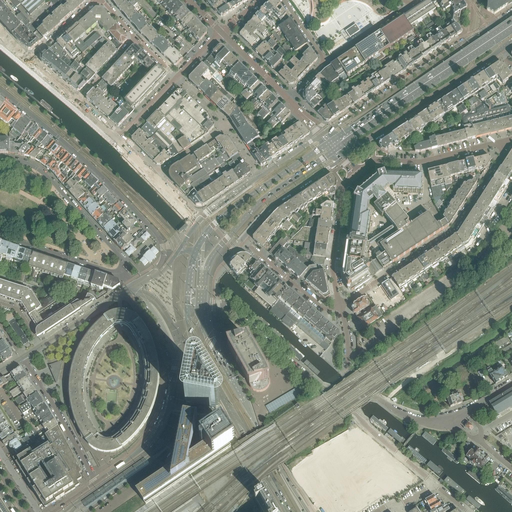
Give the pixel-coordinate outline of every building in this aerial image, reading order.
[(47,3),(44,0),(9,0),(17,8),(20,4),(31,15),(44,3),(46,5),(47,3)] [(84,3),(80,0),(69,0),(66,3),(67,4),(65,6),(72,14),(84,3)] [(128,1),(126,0),(110,0),(112,2),(115,5),(119,9),(128,1)] [(183,8),(177,1),(175,0),(165,0),(161,6),(167,12),(171,16),(173,18),(183,8)] [(224,2),(222,0),(208,0),(206,2),(217,13),(227,7),(225,3),(225,4),(223,2),(224,2)] [(283,9),(277,0),(275,0),(270,0),(263,8),(270,16),(272,14),(278,19),(281,17),(278,15),(283,9)] [(436,9),(429,0),(428,0),(426,2),(432,11),(436,9)] [(441,8),(453,0),(446,0),(447,0),(446,1),(440,5),(440,6),(441,8)] [(453,9),(463,2),(461,0),(453,0),(441,8),(443,11),(445,11),(450,7),(451,6),(453,9)] [(494,15),(508,6),(504,0),(487,0),(487,11),(494,15)] [(0,21),(2,23),(11,15),(1,4),(1,3),(0,1),(0,21)] [(133,7),(128,1),(119,9),(123,14),(126,17),(130,22),(138,13),(133,7)] [(432,11),(426,2),(422,4),(428,14),(432,11)] [(460,12),(465,9),(466,6),(463,2),(453,9),(455,12),(453,13),(454,15),(453,15),(453,18),(459,19),(460,12)] [(223,17),(237,8),(233,3),(229,5),(230,5),(227,7),(217,13),(221,17),(223,17)] [(428,14),(422,4),(418,7),(424,16),(428,14)] [(72,14),(65,6),(63,8),(62,7),(59,10),(57,8),(51,14),(52,15),(53,17),(60,24),(72,14)] [(424,16),(418,7),(415,9),(421,19),(424,16)] [(77,25),(66,35),(73,43),(73,44),(82,54),(92,46),(93,45),(94,44),(94,43),(95,42),(96,41),(97,41),(101,37),(98,34),(96,34),(84,44),(80,40),(86,34),(98,23),(107,34),(108,35),(109,34),(114,40),(112,42),(118,49),(122,45),(122,44),(126,41),(127,40),(127,37),(126,35),(117,26),(115,23),(108,16),(106,13),(102,9),(101,9),(97,8),(96,8),(91,13),(89,15),(82,21),(80,23),(77,25)] [(196,20),(189,14),(183,8),(173,18),(175,20),(178,22),(181,26),(186,31),(196,20)] [(269,18),(270,16),(263,8),(256,17),(262,25),(264,23),(269,27),(271,25),(272,25),(274,23),(269,18)] [(290,19),(283,9),(278,15),(281,17),(283,19),(286,22),(290,19)] [(421,19),(415,9),(411,12),(417,21),(421,19)] [(417,21),(411,12),(407,14),(413,24),(417,21)] [(149,25),(144,19),(138,13),(130,22),(133,26),(134,26),(136,29),(140,34),(149,25)] [(413,24),(407,14),(404,17),(410,26),(413,24)] [(13,36),(21,27),(11,15),(2,23),(13,36)] [(60,24),(53,17),(52,18),(50,17),(43,24),(41,26),(48,35),(60,24)] [(261,27),(262,25),(256,17),(247,27),(255,33),(257,32),(262,36),(265,39),(263,41),(265,42),(269,38),(267,37),(265,34),(267,32),(261,27)] [(414,32),(410,26),(404,17),(393,24),(375,36),(340,59),(337,61),(337,62),(344,72),(347,76),(350,74),(379,55),(414,32)] [(461,31),(459,28),(458,26),(459,19),(453,18),(452,21),(453,22),(451,23),(449,25),(456,37),(461,34),(461,31)] [(298,32),(295,27),(290,19),(286,22),(280,27),(279,27),(287,40),(298,32)] [(31,50),(48,35),(41,26),(37,31),(29,24),(30,23),(27,20),(22,25),(21,27),(13,36),(17,41),(28,50),(31,50)] [(207,31),(202,26),(196,20),(186,31),(188,33),(194,38),(196,41),(198,43),(207,34),(207,31)] [(456,37),(449,25),(447,23),(442,26),(444,29),(451,40),(451,39),(454,37),(454,38),(456,37)] [(355,24),(345,31),(350,38),(356,34),(353,30),(357,27),(355,24)] [(160,36),(154,31),(151,27),(149,25),(140,34),(142,36),(144,38),(148,41),(147,41),(152,45),(160,36)] [(259,41),(253,36),(255,33),(247,27),(241,34),(241,37),(254,50),(257,47),(259,45),(257,43),(259,41)] [(451,40),(444,29),(442,31),(440,28),(438,30),(446,43),(447,42),(449,42),(450,41),(451,40)] [(446,43),(438,30),(435,31),(437,34),(435,35),(442,46),(446,43)] [(307,45),(302,37),(298,32),(287,40),(296,52),(305,45),(306,46),(307,45)] [(79,53),(71,45),(73,43),(66,35),(57,43),(67,55),(70,59),(72,57),(73,58),(79,53)] [(193,48),(187,42),(181,35),(175,41),(176,43),(182,48),(187,54),(193,48)] [(442,46),(435,35),(432,37),(431,35),(428,36),(431,40),(431,39),(433,42),(432,43),(435,46),(437,49),(438,48),(439,48),(441,47),(442,46)] [(172,48),(166,42),(160,36),(152,45),(156,49),(159,52),(163,56),(172,48)] [(435,46),(432,43),(433,42),(431,39),(431,40),(428,36),(426,38),(428,40),(425,42),(432,52),(437,49),(435,46)] [(260,56),(269,48),(267,46),(268,45),(270,46),(274,42),(271,40),(266,45),(264,43),(261,47),(259,45),(257,47),(254,50),(260,56)] [(432,52),(425,42),(423,43),(421,41),(419,43),(427,55),(429,54),(430,54),(432,53),(432,52)] [(273,52),(271,50),(277,45),(274,42),(270,46),(272,48),(270,49),(269,48),(260,56),(265,61),(273,52)] [(64,81),(78,64),(75,62),(73,64),(65,57),(67,55),(57,43),(42,56),(42,61),(64,81)] [(116,51),(108,43),(104,47),(113,55),(117,51),(116,51),(117,51),(116,51)] [(427,55),(419,43),(417,44),(418,46),(416,48),(423,58),(427,55)] [(148,58),(141,51),(136,46),(133,46),(125,55),(131,61),(134,58),(142,65),(148,58)] [(216,62),(215,60),(225,50),(222,46),(219,46),(210,56),(207,60),(203,64),(209,70),(209,71),(213,75),(221,67),(220,65),(216,62)] [(113,55),(104,47),(94,58),(103,67),(113,55)] [(269,65),(277,56),(276,55),(277,53),(279,55),(285,49),(284,48),(284,47),(281,50),(280,49),(276,53),(275,54),(273,52),(265,61),(269,65)] [(423,58),(416,48),(414,50),(412,47),(410,49),(418,62),(420,60),(421,60),(422,59),(423,58)] [(183,59),(177,53),(172,48),(163,56),(168,60),(171,63),(174,66),(176,66),(183,59)] [(282,57),(283,56),(284,55),(286,57),(288,54),(290,53),(288,52),(287,50),(286,49),(285,49),(279,55),(280,57),(279,58),(277,56),(269,65),(273,69),(280,63),(282,61),(283,61),(284,59),(282,57)] [(318,60),(310,49),(302,57),(304,58),(301,61),(309,69),(318,60)] [(418,62),(410,49),(407,50),(410,54),(408,56),(414,65),(417,63),(417,62),(418,62)] [(220,65),(230,55),(225,50),(215,60),(216,62),(220,65)] [(455,56),(454,56),(455,58),(458,63),(461,68),(462,69),(468,65),(467,64),(464,59),(461,54),(460,52),(455,56)] [(414,65),(408,56),(406,53),(395,60),(395,61),(403,73),(414,65)] [(134,63),(131,61),(125,55),(114,67),(123,75),(134,63)] [(229,74),(239,64),(230,55),(220,65),(221,67),(229,74)] [(403,73),(395,61),(393,63),(390,65),(388,62),(394,58),(393,57),(392,55),(386,59),(382,61),(384,64),(385,63),(387,67),(390,72),(392,71),(392,72),(394,71),(397,76),(403,73)] [(103,67),(94,58),(89,64),(88,63),(83,59),(80,56),(79,57),(77,59),(86,67),(87,68),(95,75),(103,67)] [(309,69),(301,61),(301,62),(299,64),(292,57),(288,62),(290,64),(295,69),(293,71),(301,78),(309,69)] [(138,106),(157,86),(167,76),(158,67),(158,68),(148,58),(142,65),(143,64),(146,66),(145,67),(148,71),(150,69),(152,71),(153,72),(148,77),(147,76),(145,78),(146,79),(141,84),(140,83),(138,86),(139,87),(134,92),(133,90),(131,93),(132,94),(125,102),(126,103),(131,108),(134,111),(138,106)] [(347,76),(344,72),(337,62),(337,61),(334,63),(331,66),(338,77),(341,81),(340,82),(342,86),(344,85),(344,86),(351,82),(347,76)] [(291,73),(286,68),(284,66),(280,63),(273,69),(288,84),(295,84),(301,78),(293,71),(291,73)] [(511,75),(511,74),(502,63),(499,63),(494,65),(506,82),(508,81),(508,79),(511,75)] [(80,91),(95,75),(87,68),(85,70),(80,67),(78,64),(64,81),(77,91),(80,91)] [(203,77),(209,71),(209,70),(203,64),(189,78),(189,81),(198,89),(206,80),(203,77)] [(230,83),(244,69),(239,64),(229,74),(224,79),(223,80),(228,85),(230,83)] [(506,82),(494,65),(489,69),(496,79),(498,78),(502,84),(504,84),(506,83),(506,82)] [(338,77),(331,66),(324,70),(325,70),(332,81),(335,85),(340,81),(338,78),(338,77)] [(119,80),(123,75),(114,67),(102,80),(111,88),(117,82),(121,85),(123,83),(121,82),(119,80)] [(397,76),(394,71),(392,72),(392,71),(390,72),(387,67),(383,69),(382,70),(389,82),(397,76)] [(239,85),(250,74),(244,69),(230,83),(228,85),(229,85),(234,80),(239,85)] [(389,82),(382,70),(381,69),(376,72),(377,73),(376,74),(379,79),(378,80),(379,81),(378,82),(381,87),(389,82)] [(494,82),(496,80),(496,79),(489,69),(484,73),(496,91),(497,90),(499,89),(499,88),(498,87),(497,86),(495,83),(494,82)] [(332,81),(325,70),(319,76),(329,85),(332,81)] [(492,98),(498,94),(497,94),(496,91),(484,73),(473,80),(480,91),(480,92),(485,98),(487,101),(492,98)] [(246,87),(254,78),(250,74),(239,85),(243,89),(245,87),(246,87)] [(381,87),(378,82),(379,81),(378,80),(379,79),(376,74),(368,80),(375,91),(381,87)] [(329,85),(319,76),(315,80),(325,90),(328,93),(333,88),(329,85)] [(250,91),(258,83),(257,81),(254,78),(246,87),(247,89),(241,95),(243,98),(248,93),(247,91),(248,90),(250,91)] [(204,95),(213,87),(214,85),(216,82),(213,79),(210,82),(208,80),(207,81),(206,80),(198,89),(204,95)] [(325,90),(315,80),(309,86),(315,94),(325,90)] [(375,91),(368,80),(358,87),(364,98),(375,91)] [(480,91),(473,80),(467,84),(476,96),(478,95),(479,95),(480,97),(480,99),(481,100),(482,100),(485,98),(480,92),(479,93),(478,92),(480,91)] [(103,95),(98,90),(103,84),(101,82),(98,85),(87,97),(87,100),(91,103),(95,98),(98,100),(103,95)] [(210,101),(218,93),(219,92),(220,92),(222,88),(216,82),(214,85),(213,87),(204,95),(210,101)] [(255,96),(263,87),(260,84),(258,83),(250,91),(248,93),(243,98),(246,101),(251,95),(252,94),(255,96)] [(476,96),(467,84),(462,87),(476,108),(481,104),(476,96)] [(307,102),(315,94),(309,86),(303,92),(303,99),(307,102)] [(364,98),(358,87),(357,86),(356,86),(355,86),(354,87),(353,88),(353,89),(352,90),(352,91),(359,102),(364,98)] [(259,101),(267,92),(266,90),(263,87),(255,96),(256,98),(250,105),(252,108),(258,102),(256,100),(257,99),(259,101)] [(476,108),(462,87),(456,91),(464,102),(466,100),(467,101),(467,102),(469,105),(469,106),(470,107),(471,107),(469,109),(470,110),(471,112),(476,108)] [(225,98),(226,96),(228,95),(228,94),(222,88),(220,92),(222,94),(221,95),(219,92),(218,93),(210,101),(217,107),(225,98)] [(322,101),(325,97),(326,96),(328,93),(325,90),(315,94),(307,102),(314,109),(322,101)] [(214,126),(208,115),(182,91),(178,91),(154,116),(132,138),(132,141),(143,152),(154,163),(168,149),(172,144),(182,135),(186,139),(190,146),(209,134),(208,133),(214,128),(214,126)] [(359,102),(352,91),(350,93),(349,92),(346,94),(346,93),(342,95),(343,96),(341,98),(340,97),(337,99),(337,100),(345,111),(351,107),(354,105),(359,102)] [(461,103),(464,102),(456,91),(451,94),(458,105),(460,104),(461,105),(459,106),(459,107),(463,113),(465,115),(468,113),(466,110),(466,111),(467,109),(466,108),(464,108),(461,103)] [(263,106),(272,96),(269,94),(267,92),(259,101),(258,102),(252,108),(250,110),(252,113),(255,110),(257,111),(263,106)] [(458,108),(457,106),(458,105),(451,94),(446,98),(455,112),(458,111),(458,112),(458,113),(459,114),(460,115),(463,113),(459,107),(458,108)] [(98,110),(106,101),(103,98),(105,97),(103,95),(98,100),(95,98),(91,103),(98,110)] [(267,110),(276,101),(275,99),(272,96),(263,106),(265,108),(258,115),(260,117),(266,111),(264,110),(266,109),(267,110)] [(0,112),(7,104),(6,103),(0,98),(0,153),(3,153),(5,153),(8,154),(9,154),(10,154),(10,150),(9,140),(0,139),(0,112)] [(223,113),(231,104),(225,98),(217,107),(223,113)] [(455,112),(446,98),(440,102),(444,108),(441,110),(445,116),(448,114),(451,112),(452,115),(455,112)] [(511,129),(511,117),(510,112),(508,106),(494,109),(493,106),(496,104),(492,98),(487,101),(481,104),(476,108),(471,112),(470,113),(468,113),(465,115),(461,118),(463,127),(467,140),(496,133),(511,129)] [(339,115),(333,104),(331,105),(330,103),(332,102),(329,99),(326,101),(328,103),(329,105),(326,107),(334,119),(334,118),(339,115)] [(345,111),(337,100),(336,99),(335,99),(335,100),(334,101),(334,102),(332,103),(333,104),(339,115),(340,115),(345,111)] [(118,112),(116,110),(118,108),(110,101),(108,103),(106,101),(98,110),(101,112),(107,118),(111,121),(118,112)] [(272,115),(281,105),(278,103),(276,101),(267,110),(266,111),(260,117),(263,120),(269,114),(270,113),(272,115)] [(323,109),(326,106),(325,105),(322,101),(314,109),(317,113),(320,110),(322,108),(323,109)] [(445,116),(441,110),(444,108),(440,102),(423,113),(427,120),(430,118),(434,123),(443,117),(444,119),(446,117),(445,116)] [(118,127),(134,111),(131,108),(126,103),(125,103),(125,104),(120,109),(121,109),(118,112),(111,121),(118,127)] [(233,114),(241,106),(238,103),(236,105),(235,105),(233,106),(231,104),(223,113),(229,119),(230,118),(234,114),(233,114)] [(23,117),(12,108),(10,106),(7,104),(0,112),(0,119),(8,125),(12,127),(14,129),(23,117)] [(276,119),(286,110),(284,108),(281,105),(272,115),(270,117),(272,119),(267,124),(270,127),(275,121),(276,119)] [(261,134),(253,123),(253,124),(241,106),(233,114),(234,114),(230,118),(229,119),(249,148),(254,145),(263,139),(261,136),(258,138),(257,136),(261,134)] [(334,119),(326,107),(326,106),(323,109),(322,108),(320,110),(317,113),(326,122),(329,122),(334,119)] [(283,122),(287,119),(291,115),(288,112),(287,112),(286,110),(276,119),(278,121),(276,122),(275,121),(270,127),(272,129),(278,123),(279,122),(281,124),(283,122)] [(434,123),(430,118),(427,120),(423,113),(417,117),(425,128),(425,129),(434,123)] [(31,124),(23,117),(14,129),(9,134),(17,140),(19,141),(22,136),(31,124)] [(425,128),(417,117),(402,127),(410,137),(410,138),(412,136),(425,128)] [(309,133),(298,122),(294,125),(295,126),(303,139),(308,136),(309,133)] [(26,140),(36,127),(31,124),(22,136),(26,140)] [(303,139),(295,126),(290,130),(294,136),(291,138),(294,143),(295,144),(296,144),(297,143),(298,142),(297,141),(299,140),(301,140),(301,141),(303,139)] [(29,142),(40,130),(36,127),(26,140),(29,142)] [(410,137),(402,127),(397,130),(404,141),(410,137)] [(467,140),(463,127),(459,128),(460,132),(457,133),(459,142),(467,140)] [(37,142),(43,133),(40,130),(29,142),(33,146),(35,144),(37,142)] [(294,143),(291,138),(294,136),(290,130),(280,136),(288,148),(289,147),(290,147),(292,146),(292,145),(294,143)] [(404,141),(397,130),(393,133),(399,144),(404,141)] [(437,148),(435,139),(435,137),(433,131),(431,132),(432,138),(431,138),(430,133),(428,133),(428,134),(429,139),(431,149),(437,148)] [(459,142),(457,133),(457,131),(449,133),(450,133),(449,134),(452,144),(459,142)] [(40,148),(48,137),(43,133),(37,142),(39,143),(37,146),(39,148),(40,148)] [(399,144),(393,133),(387,137),(391,143),(394,147),(399,144)] [(452,144),(449,134),(442,135),(442,137),(445,146),(452,144)] [(190,146),(186,139),(182,135),(172,144),(179,154),(190,146)] [(19,155),(27,146),(29,142),(26,140),(22,136),(19,141),(17,140),(10,150),(10,154),(19,155)] [(288,148),(280,136),(272,142),(280,153),(282,153),(287,150),(287,148),(288,148)] [(45,149),(52,141),(48,137),(40,148),(41,149),(43,151),(44,150),(45,149)] [(220,147),(229,141),(228,138),(220,137),(215,140),(220,147)] [(391,143),(387,137),(383,140),(387,146),(391,143)] [(445,146),(442,137),(435,139),(437,148),(445,146)] [(431,149),(429,139),(425,140),(425,142),(413,145),(414,148),(415,152),(420,152),(431,149)] [(211,153),(216,150),(220,147),(215,140),(207,146),(211,153)] [(387,146),(383,140),(380,142),(379,145),(382,149),(387,146)] [(49,152),(56,144),(52,141),(45,149),(49,152)] [(238,154),(234,148),(229,141),(220,147),(216,150),(211,153),(216,159),(220,166),(221,165),(225,162),(230,159),(238,154)] [(280,153),(272,142),(266,146),(270,152),(267,154),(271,159),(271,160),(272,160),(273,159),(274,158),(273,158),(275,156),(277,157),(279,155),(279,154),(280,153)] [(30,158),(36,151),(34,149),(36,146),(35,144),(33,146),(31,149),(25,156),(30,158)] [(54,157),(61,149),(56,144),(49,152),(48,154),(50,155),(51,154),(54,157)] [(172,144),(168,149),(154,163),(156,164),(162,165),(179,154),(172,144)] [(267,163),(258,151),(254,145),(249,148),(260,165),(263,166),(267,163)] [(25,156),(31,149),(27,146),(19,155),(25,156)] [(220,166),(216,159),(211,153),(207,146),(194,154),(200,163),(207,174),(212,171),(214,170),(218,167),(220,166)] [(271,159),(267,154),(270,152),(266,146),(258,151),(267,163),(269,162),(269,161),(271,159)] [(35,160),(43,151),(41,149),(39,152),(37,150),(36,151),(30,158),(35,160)] [(60,162),(67,153),(61,149),(54,157),(60,162)] [(511,149),(497,173),(506,179),(511,173),(511,149)] [(40,163),(48,154),(44,150),(43,151),(35,160),(40,163)] [(63,165),(70,157),(67,153),(60,162),(58,164),(57,165),(59,167),(62,163),(63,165)] [(46,167),(52,160),(53,159),(52,158),(51,159),(49,157),(49,156),(50,155),(48,154),(40,163),(46,167)] [(188,174),(198,168),(196,165),(200,163),(194,154),(194,155),(190,157),(173,168),(172,169),(171,171),(170,172),(170,174),(170,175),(170,177),(170,179),(171,180),(172,181),(180,189),(183,193),(191,186),(193,185),(192,184),(189,180),(185,176),(188,174)] [(247,175),(249,174),(250,172),(238,154),(230,159),(235,167),(231,170),(234,174),(239,182),(242,180),(242,179),(244,178),(245,178),(247,176),(247,175)] [(488,156),(473,160),(476,170),(481,168),(483,168),(483,170),(484,170),(484,169),(485,169),(491,160),(488,156)] [(64,173),(75,161),(70,157),(63,165),(66,167),(65,168),(64,167),(62,170),(62,169),(61,170),(63,172),(64,173)] [(51,172),(57,165),(58,164),(52,160),(46,167),(51,172)] [(473,160),(458,163),(461,174),(468,172),(476,170),(473,160)] [(69,175),(79,164),(75,161),(64,173),(63,172),(61,175),(58,179),(62,184),(67,178),(69,175)] [(458,163),(447,166),(449,174),(450,177),(454,176),(455,178),(457,178),(459,182),(463,181),(461,174),(458,163)] [(77,174),(82,168),(79,164),(69,175),(71,176),(73,179),(77,174)] [(59,173),(61,172),(58,169),(60,168),(59,167),(57,165),(51,172),(58,179),(61,175),(59,173)] [(447,166),(440,168),(442,174),(445,184),(447,191),(450,188),(451,185),(451,184),(452,184),(450,178),(450,177),(449,174),(447,166)] [(82,178),(87,172),(82,168),(77,174),(73,179),(78,184),(81,181),(80,180),(82,178)] [(440,168),(434,169),(435,174),(440,197),(441,197),(446,191),(445,188),(444,185),(445,184),(442,174),(440,168)] [(434,169),(428,171),(428,174),(430,183),(433,195),(435,205),(437,202),(439,200),(441,198),(441,197),(440,197),(435,174),(434,169)] [(225,191),(238,183),(239,182),(234,174),(231,170),(223,175),(217,179),(217,180),(225,191)] [(85,183),(92,176),(87,172),(82,178),(85,180),(83,182),(85,183)] [(445,220),(436,225),(428,213),(415,221),(409,226),(407,222),(409,221),(396,206),(396,207),(395,206),(395,205),(387,195),(386,196),(383,192),(388,188),(384,173),(384,172),(377,174),(377,175),(358,191),(357,191),(354,198),(352,216),(349,239),(348,239),(348,240),(347,240),(346,242),(347,243),(347,244),(348,244),(343,276),(343,277),(344,277),(344,279),(345,279),(347,283),(346,283),(347,288),(351,291),(375,275),(377,274),(376,274),(382,270),(392,263),(392,264),(448,226),(445,220)] [(421,192),(422,174),(384,173),(388,188),(393,188),(393,191),(421,192)] [(502,186),(506,179),(497,173),(493,180),(502,186)] [(469,194),(477,182),(481,176),(479,174),(476,175),(473,179),(471,182),(470,182),(467,183),(466,184),(465,183),(464,184),(463,185),(461,188),(469,194)] [(333,204),(337,183),(336,180),(333,176),(330,175),(321,182),(328,192),(329,195),(330,195),(329,203),(333,204)] [(65,188),(73,179),(71,176),(69,179),(67,178),(62,184),(65,188)] [(88,186),(94,179),(92,176),(85,183),(88,186)] [(204,182),(201,178),(196,182),(200,188),(202,186),(201,185),(204,182)] [(70,193),(77,186),(78,184),(73,179),(65,188),(70,193)] [(94,194),(102,187),(99,183),(94,179),(88,186),(91,189),(89,191),(94,196),(95,195),(94,194)] [(204,205),(225,191),(217,180),(215,181),(214,181),(211,183),(210,182),(208,183),(209,185),(205,188),(204,188),(198,191),(199,192),(197,194),(204,205)] [(488,218),(502,196),(507,189),(502,186),(493,180),(474,209),(488,218)] [(200,188),(196,182),(192,184),(193,185),(191,186),(194,190),(195,191),(197,190),(196,188),(197,187),(198,189),(200,188)] [(328,192),(321,182),(315,185),(322,196),(328,192)] [(322,196),(315,185),(309,189),(316,199),(317,199),(322,196)] [(85,195),(77,186),(70,193),(78,201),(85,195)] [(197,194),(195,191),(194,190),(192,192),(189,188),(191,186),(183,193),(187,197),(194,204),(196,206),(203,206),(204,205),(197,194)] [(100,200),(108,192),(102,187),(94,194),(95,195),(100,200)] [(463,204),(469,194),(461,188),(459,191),(458,191),(456,195),(454,198),(463,204)] [(316,199),(309,189),(300,195),(308,203),(312,200),(313,201),(316,199)] [(104,202),(111,195),(108,192),(100,200),(96,204),(98,207),(104,201),(104,202)] [(82,206),(91,198),(86,194),(85,195),(78,201),(82,206)] [(107,205),(114,199),(111,195),(104,202),(107,205)] [(309,204),(308,203),(300,195),(289,203),(298,211),(300,209),(301,211),(304,208),(305,208),(309,204)] [(87,211),(95,203),(91,198),(82,206),(87,211)] [(457,214),(463,204),(454,198),(453,201),(452,201),(449,205),(450,206),(448,209),(457,214)] [(111,209),(117,202),(114,199),(107,205),(111,209)] [(114,213),(121,206),(117,202),(111,209),(110,209),(114,213)] [(98,207),(96,204),(95,203),(87,211),(92,217),(101,209),(98,207)] [(297,214),(299,212),(298,211),(289,203),(284,206),(292,214),(294,213),(296,215),(295,216),(299,221),(302,218),(297,214)] [(117,217),(125,210),(121,206),(114,213),(117,217)] [(290,215),(292,214),(284,206),(278,210),(289,219),(290,221),(292,218),(297,223),(299,221),(295,216),(294,216),(292,217),(290,215)] [(331,222),(332,216),(333,210),(322,208),(322,212),(314,211),(313,211),(312,216),(321,217),(320,221),(331,222)] [(97,222),(105,214),(101,209),(92,217),(97,222)] [(449,226),(457,214),(448,209),(446,211),(445,211),(444,213),(445,214),(443,217),(445,220),(448,226),(449,226)] [(476,237),(488,218),(474,209),(461,230),(467,234),(467,235),(474,240),(476,241),(479,238),(476,237)] [(132,217),(131,218),(128,215),(129,214),(125,210),(117,217),(123,223),(122,225),(126,228),(128,231),(129,229),(137,222),(132,217)] [(287,222),(289,219),(278,210),(273,215),(290,229),(292,226),(287,222)] [(112,222),(115,219),(108,212),(105,214),(97,222),(104,229),(112,222)] [(290,229),(273,215),(269,219),(280,228),(282,226),(288,231),(290,229)] [(271,238),(280,228),(269,219),(265,224),(261,229),(271,238)] [(329,230),(331,222),(320,221),(317,220),(317,221),(316,228),(329,230)] [(109,235),(119,224),(119,223),(116,226),(112,222),(104,229),(109,235)] [(124,230),(122,227),(119,229),(118,228),(120,225),(119,224),(109,235),(114,240),(124,230)] [(328,238),(329,230),(316,228),(313,228),(310,244),(327,246),(328,238)] [(267,243),(271,238),(261,229),(260,229),(253,237),(254,240),(267,252),(269,249),(272,251),(273,250),(271,248),(271,247),(271,246),(267,243)] [(134,247),(140,242),(136,237),(133,240),(124,230),(114,240),(123,250),(125,248),(129,245),(135,251),(136,250),(134,247)] [(142,244),(150,237),(150,236),(147,233),(146,233),(144,230),(136,237),(140,242),(142,244)] [(474,240),(467,235),(467,234),(461,230),(458,234),(457,235),(465,246),(464,247),(465,249),(471,245),(474,240)] [(465,249),(464,247),(465,246),(457,235),(444,244),(453,257),(454,256),(459,253),(460,252),(465,249)] [(275,258),(287,244),(282,240),(273,250),(272,251),(269,253),(275,258)] [(7,257),(11,246),(11,245),(2,243),(2,242),(0,247),(0,265),(0,266),(3,256),(7,257)] [(326,252),(327,246),(310,244),(305,243),(304,249),(310,250),(313,250),(326,252)] [(282,264),(294,250),(289,246),(287,244),(275,258),(282,264)] [(453,257),(444,244),(431,252),(438,264),(445,259),(446,261),(444,262),(447,265),(448,264),(449,265),(448,265),(451,269),(452,267),(450,264),(451,264),(449,262),(453,259),(453,258),(453,257)] [(135,251),(129,245),(125,248),(128,250),(125,252),(125,253),(129,257),(129,256),(129,257),(135,251)] [(16,260),(19,249),(19,248),(16,247),(11,246),(7,257),(16,260)] [(144,266),(155,256),(159,252),(154,248),(154,247),(151,250),(148,248),(145,251),(144,253),(142,256),(144,257),(140,261),(144,266)] [(22,262),(26,251),(19,249),(16,260),(18,261),(18,263),(22,264),(22,262)] [(288,269),(301,256),(296,252),(294,250),(282,264),(288,269)] [(325,259),(326,252),(313,250),(312,257),(325,259)] [(30,264),(33,253),(26,251),(22,262),(30,264)] [(425,272),(438,264),(431,252),(418,261),(425,272)] [(37,270),(42,256),(33,253),(30,264),(28,267),(37,270)] [(239,255),(237,256),(251,268),(257,263),(257,262),(250,256),(249,256),(247,255),(245,254),(243,254),(241,254),(239,255)] [(46,273),(50,259),(42,256),(37,270),(46,273)] [(236,257),(230,265),(230,266),(232,269),(235,274),(240,279),(241,280),(242,278),(247,273),(251,268),(237,256),(236,257)] [(306,269),(310,265),(310,264),(301,256),(288,269),(299,279),(307,270),(306,269)] [(324,265),(325,259),(312,257),(311,260),(312,267),(324,265)] [(54,276),(59,262),(50,259),(46,273),(54,276)] [(430,279),(425,272),(418,261),(405,269),(413,281),(422,274),(427,281),(430,279)] [(64,276),(68,265),(59,262),(54,276),(63,279),(63,278),(64,276)] [(247,273),(242,278),(246,282),(246,281),(247,282),(250,279),(262,267),(257,263),(251,268),(247,273)] [(71,278),(75,267),(68,265),(64,276),(63,278),(70,280),(71,278)] [(312,274),(325,272),(324,265),(312,267),(309,268),(307,270),(299,279),(304,283),(312,274)] [(78,280),(82,269),(75,267),(71,278),(70,280),(77,282),(78,280)] [(245,285),(244,285),(251,291),(254,294),(272,309),(289,290),(282,285),(283,284),(279,281),(276,279),(271,275),(268,272),(267,272),(262,267),(250,279),(245,285)] [(85,283),(89,271),(82,269),(78,280),(77,282),(77,283),(84,285),(85,283)] [(400,289),(413,281),(405,269),(392,278),(399,289),(400,289)] [(91,287),(95,274),(89,271),(85,283),(84,285),(91,287)] [(330,296),(325,272),(312,274),(304,283),(325,300),(330,297),(330,296)] [(23,283),(26,275),(20,273),(17,281),(23,283)] [(104,287),(107,277),(96,273),(95,274),(91,287),(103,290),(104,287)] [(120,285),(118,281),(107,277),(104,287),(108,289),(107,292),(108,293),(112,290),(120,285)] [(381,285),(380,286),(382,289),(383,288),(392,301),(399,296),(396,291),(399,289),(392,278),(381,285)] [(0,296),(4,298),(9,284),(0,281),(0,296)] [(13,301),(17,287),(9,284),(4,298),(13,301)] [(22,303),(26,290),(17,287),(13,301),(21,303),(22,303)] [(37,300),(34,296),(32,293),(29,292),(30,291),(26,290),(22,303),(21,303),(22,305),(24,308),(37,300)] [(272,309),(270,311),(282,321),(287,326),(306,304),(294,294),(289,290),(272,309)] [(97,299),(106,293),(104,291),(97,296),(96,293),(90,291),(88,294),(95,296),(97,299)] [(236,293),(229,300),(234,305),(236,306),(243,313),(244,314),(246,315),(252,308),(236,293)] [(93,303),(92,302),(95,300),(94,298),(93,297),(92,297),(89,295),(88,295),(85,302),(84,304),(82,303),(77,302),(76,302),(75,301),(67,307),(73,316),(75,315),(78,314),(77,313),(79,312),(82,311),(84,309),(93,303)] [(38,314),(61,298),(59,296),(41,308),(36,311),(29,316),(31,318),(37,313),(38,314)] [(353,304),(354,305),(352,307),(351,308),(351,309),(352,309),(353,310),(352,310),(357,318),(364,328),(382,316),(376,307),(372,309),(371,308),(367,311),(365,309),(369,307),(369,306),(366,301),(367,300),(365,296),(365,297),(353,304)] [(41,308),(38,303),(37,300),(24,308),(27,313),(29,316),(36,311),(41,308)] [(306,304),(287,326),(290,328),(294,324),(308,336),(323,319),(306,304)] [(65,322),(66,321),(67,321),(69,319),(71,318),(73,316),(67,307),(43,322),(43,321),(36,326),(38,328),(37,330),(36,332),(36,334),(36,336),(37,338),(42,335),(43,334),(45,333),(46,334),(54,329),(56,328),(58,326),(61,325),(60,325),(62,323),(62,324),(65,322)] [(159,397),(159,396),(157,395),(158,390),(158,389),(159,382),(159,381),(159,380),(159,374),(159,373),(159,372),(159,366),(159,365),(158,364),(158,358),(157,357),(157,356),(156,350),(155,349),(153,343),(153,342),(152,341),(150,336),(150,335),(149,334),(146,329),(146,328),(145,327),(142,322),(141,321),(139,319),(137,317),(136,316),(134,315),(131,313),(130,313),(128,312),(125,311),(124,311),(121,311),(118,311),(114,312),(111,313),(108,314),(105,316),(106,316),(114,327),(116,326),(119,325),(122,325),(123,325),(125,326),(128,328),(130,330),(129,330),(127,332),(125,333),(128,337),(130,339),(132,344),(134,348),(135,350),(137,355),(138,360),(138,362),(139,367),(139,372),(139,375),(139,380),(139,385),(139,387),(138,391),(138,392),(136,397),(136,399),(134,404),(132,408),(131,410),(128,414),(125,419),(124,420),(120,424),(117,428),(114,430),(111,432),(108,433),(105,433),(103,431),(87,443),(84,445),(82,446),(83,448),(86,453),(93,467),(96,466),(97,465),(98,465),(99,464),(99,465),(100,467),(111,460),(120,454),(124,450),(129,447),(133,443),(138,438),(140,436),(140,435),(143,432),(146,427),(149,422),(151,419),(154,413),(155,410),(156,407),(158,402),(159,398),(159,397)] [(43,321),(38,315),(38,314),(37,313),(31,318),(36,326),(43,321)] [(90,372),(92,368),(92,365),(94,361),(97,356),(98,354),(100,350),(103,346),(104,344),(108,340),(111,337),(113,335),(114,334),(117,332),(116,331),(115,329),(114,327),(106,316),(105,316),(103,317),(100,319),(101,320),(98,322),(94,326),(89,330),(90,331),(88,334),(84,338),(80,343),(81,344),(79,347),(76,352),(73,358),(74,358),(73,362),(72,364),(63,361),(60,361),(51,365),(49,366),(52,372),(55,381),(58,380),(59,376),(60,371),(69,373),(70,373),(70,375),(70,377),(70,378),(69,383),(68,389),(69,389),(69,393),(69,399),(69,405),(70,405),(71,408),(72,414),(74,420),(76,423),(78,429),(80,435),(81,434),(83,437),(84,439),(86,441),(87,443),(103,431),(100,428),(100,427),(99,425),(96,421),(94,416),(93,414),(92,409),(90,404),(90,402),(89,397),(89,392),(89,390),(89,385),(89,384),(89,380),(89,379),(89,378),(89,377),(90,373),(90,372)] [(258,316),(253,322),(258,326),(259,327),(263,331),(268,326),(269,326),(270,325),(261,317),(260,318),(258,316)] [(323,319),(308,336),(326,351),(338,336),(339,335),(339,334),(339,333),(338,332),(338,331),(323,319)] [(271,330),(267,334),(267,335),(274,341),(275,342),(281,348),(283,349),(284,350),(287,346),(286,342),(287,340),(278,332),(277,334),(273,331),(271,330)] [(263,366),(261,363),(259,360),(260,360),(259,360),(258,357),(257,356),(257,357),(256,354),(256,353),(254,351),(254,350),(252,348),(253,347),(252,347),(251,345),(251,344),(250,344),(249,341),(248,341),(248,340),(248,339),(247,336),(246,336),(244,334),(244,333),(244,334),(241,332),(238,332),(238,331),(237,331),(237,332),(234,333),(234,332),(234,333),(231,335),(231,334),(231,335),(229,337),(228,338),(229,338),(228,341),(228,344),(228,345),(230,345),(230,346),(231,348),(232,350),(231,351),(230,351),(231,351),(233,354),(232,354),(233,355),(233,354),(234,357),(234,358),(235,358),(236,360),(236,361),(238,363),(238,364),(240,367),(239,367),(240,367),(241,370),(242,370),(243,373),(245,376),(245,377),(245,376),(247,379),(246,379),(247,380),(248,382),(248,383),(249,383),(249,384),(249,385),(249,384),(251,387),(250,387),(250,388),(251,388),(253,390),(254,390),(256,391),(256,392),(257,392),(260,392),(263,391),(264,391),(266,389),(267,389),(266,389),(268,386),(269,386),(268,386),(269,383),(270,383),(270,382),(269,382),(269,379),(268,376),(267,373),(267,372),(266,372),(265,370),(265,369),(264,369),(263,366)] [(0,356),(0,357),(10,350),(7,345),(0,349),(0,356)] [(305,356),(296,348),(295,350),(292,348),(290,350),(301,360),(303,357),(304,358),(305,356)] [(12,357),(12,354),(10,350),(0,357),(0,356),(0,358),(1,360),(3,363),(12,357)] [(321,373),(307,360),(304,363),(318,376),(321,373)] [(511,374),(508,368),(504,371),(500,364),(497,366),(498,369),(495,371),(502,380),(505,378),(505,379),(510,375),(511,374)] [(220,404),(200,369),(200,368),(199,368),(199,367),(198,367),(197,367),(196,367),(195,367),(194,367),(194,368),(193,368),(193,369),(192,370),(191,375),(192,375),(190,382),(186,404),(210,408),(212,409),(214,409),(216,409),(217,409),(218,409),(219,408),(220,407),(220,406),(220,405),(220,404)] [(502,380),(495,371),(493,373),(491,370),(489,367),(486,369),(487,372),(495,385),(498,383),(502,380)] [(13,375),(6,380),(8,383),(24,372),(22,369),(19,368),(12,373),(13,375)] [(24,372),(8,383),(10,386),(14,383),(16,385),(17,384),(27,377),(24,372)] [(4,377),(1,379),(5,385),(7,388),(8,390),(11,388),(10,386),(8,383),(6,380),(4,377)] [(19,387),(10,393),(11,395),(31,382),(27,377),(17,384),(19,387)] [(0,379),(0,438),(2,442),(17,432),(0,404),(0,388),(5,385),(1,379),(0,379)] [(31,382),(11,395),(13,398),(22,392),(24,395),(15,401),(18,406),(23,403),(38,393),(31,382)] [(270,413),(308,390),(304,383),(299,386),(265,406),(270,413)] [(497,416),(511,406),(511,388),(489,403),(491,407),(494,412),(497,416)] [(462,403),(461,399),(461,398),(460,395),(459,396),(458,392),(450,395),(446,396),(446,397),(445,397),(444,399),(445,402),(446,402),(448,402),(450,408),(455,406),(462,403)] [(48,409),(47,407),(38,393),(23,403),(25,405),(19,409),(23,415),(25,417),(23,418),(27,424),(48,409)] [(33,435),(55,421),(52,415),(48,409),(27,424),(27,425),(30,429),(30,430),(27,433),(28,434),(31,432),(33,435)] [(189,454),(196,418),(184,415),(182,425),(177,447),(176,454),(174,464),(136,490),(138,493),(145,504),(231,446),(229,443),(234,439),(231,435),(231,434),(231,433),(231,432),(230,431),(230,430),(229,429),(228,428),(227,427),(226,427),(222,421),(216,425),(213,424),(212,427),(210,427),(209,427),(208,427),(207,427),(206,428),(205,428),(204,429),(203,430),(202,431),(202,432),(202,433),(202,435),(200,436),(202,439),(200,440),(202,444),(204,442),(205,443),(189,454)] [(388,428),(376,418),(373,422),(385,432),(388,428)] [(55,421),(33,435),(35,438),(40,435),(46,431),(47,434),(58,427),(55,421)] [(17,455),(13,458),(13,459),(16,463),(19,467),(19,468),(22,472),(24,476),(25,477),(27,481),(28,481),(30,485),(31,486),(33,490),(34,490),(36,494),(36,495),(39,499),(42,504),(45,509),(51,505),(52,504),(56,502),(56,501),(60,499),(61,499),(65,496),(71,492),(75,489),(76,489),(75,488),(79,485),(80,485),(77,481),(81,479),(82,479),(82,478),(79,474),(82,472),(81,472),(79,468),(80,467),(79,467),(77,463),(77,462),(74,458),(75,458),(74,457),(72,453),(72,452),(71,452),(69,448),(70,448),(69,447),(67,443),(64,439),(64,438),(62,434),(62,433),(59,429),(58,427),(47,434),(46,434),(53,445),(35,457),(33,453),(36,450),(33,445),(29,448),(28,446),(27,447),(17,454),(17,455)] [(388,433),(401,444),(402,442),(404,443),(407,440),(403,437),(402,438),(391,429),(388,433)] [(17,432),(2,442),(5,446),(9,444),(19,437),(17,434),(19,433),(18,432),(17,432)] [(434,446),(437,442),(425,432),(422,436),(434,446)] [(19,437),(9,444),(12,449),(13,448),(17,454),(27,447),(28,446),(32,444),(27,436),(23,439),(22,440),(20,437),(19,437)] [(409,446),(406,449),(424,464),(424,465),(428,461),(418,453),(420,450),(417,447),(414,450),(409,446)] [(490,459),(485,455),(482,452),(482,453),(476,448),(474,451),(472,449),(471,451),(467,456),(466,457),(470,461),(469,462),(470,463),(473,466),(475,464),(481,470),(484,466),(485,466),(487,464),(486,463),(490,459)] [(454,462),(457,459),(445,449),(442,452),(454,462)] [(426,466),(439,477),(444,472),(431,461),(426,466)] [(482,480),(469,469),(465,473),(479,485),(482,480)] [(449,477),(445,482),(461,496),(465,491),(449,477)] [(278,511),(276,508),(263,484),(257,487),(259,491),(255,494),(256,496),(254,497),(263,511),(278,511)] [(511,503),(511,497),(498,485),(494,490),(511,504),(511,503)] [(445,507),(444,505),(442,506),(439,500),(437,502),(434,495),(425,500),(430,509),(429,510),(429,511),(446,511),(449,511),(446,507),(445,507)] [(481,506),(469,496),(466,499),(478,510),(481,506)]
